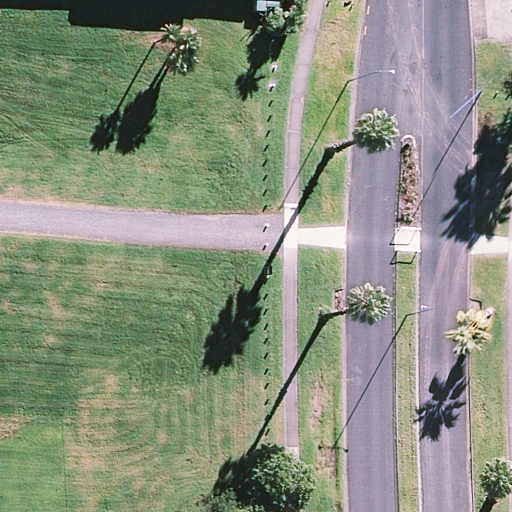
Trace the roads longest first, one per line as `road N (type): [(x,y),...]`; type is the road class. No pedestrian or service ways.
road 1 (tertiary): [(372,511),(370,141),(413,0)]
road 2 (tertiary): [(426,0),(449,144),(456,511)]
